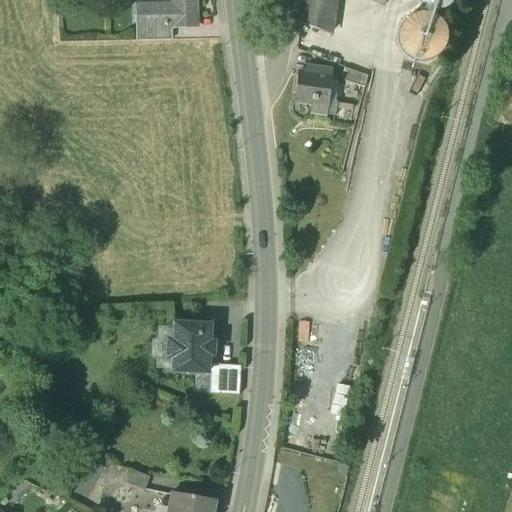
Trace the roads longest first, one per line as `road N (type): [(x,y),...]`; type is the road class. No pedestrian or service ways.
road 1 (tertiary): [(243,511),(265,313),(235,0)]
road 2 (residential): [(377,511),(500,22)]
